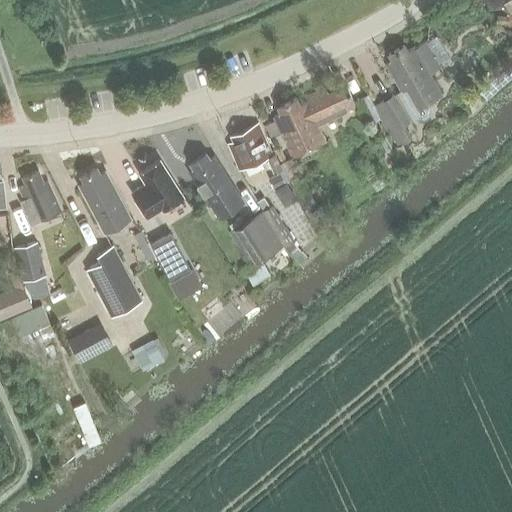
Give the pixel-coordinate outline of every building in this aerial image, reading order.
[(511,0),(507,0),(503,3),(511,16),(511,0)] [(497,18),(496,25),(506,26),(507,19),(497,18)] [(400,90),(415,117),(423,119),(428,116),(430,109),(427,104),(441,96),(428,73),(442,65),(428,41),(410,51),(407,45),(388,56),(392,62),(386,65),(400,89),(400,90)] [(356,107),(352,100),(346,86),(327,95),(325,89),(304,99),(305,102),(298,105),(295,99),(277,107),(281,113),(274,117),(293,158),(325,143),(316,126),(356,107)] [(400,90),(394,93),(405,112),(410,121),(416,118),(415,117),(400,90)] [(377,114),(366,92),(352,100),(356,107),(362,121),(377,114)] [(410,121),(405,112),(394,93),(373,105),(389,133),(410,121)] [(271,138),(281,133),(275,120),(264,125),(271,138)] [(239,170),(271,156),(257,124),(231,136),(233,143),(228,144),(239,170)] [(383,153),(391,149),(385,138),(377,143),(383,153)] [(219,218),(243,203),(213,156),(209,160),(205,154),(190,163),(194,169),(189,172),(219,218)] [(282,170),(275,155),(267,158),(274,173),(282,170)] [(161,210),(182,196),(159,159),(138,173),(145,183),(131,192),(147,217),(161,209),(161,210)] [(104,233),(130,219),(105,171),(100,174),(96,167),(80,176),(83,183),(78,186),(104,233)] [(30,226),(61,212),(47,180),(43,182),(37,170),(21,177),(25,184),(18,188),(24,200),(20,202),(30,226)] [(280,174),(269,178),(274,189),(285,185),(280,174)] [(283,246),(276,234),(261,212),(229,232),(250,266),(244,270),(252,283),(269,273),(261,260),(283,246)] [(173,230),(153,241),(171,275),(191,264),(173,230)] [(37,241),(14,247),(22,279),(45,274),(37,241)] [(100,265),(83,272),(108,319),(139,303),(110,247),(95,257),(99,264),(100,265)] [(300,252),(292,258),(297,265),(307,258),(302,251),(300,252)] [(0,291),(0,318),(32,306),(22,283),(0,291)] [(53,304),(65,297),(61,288),(48,295),(53,304)] [(41,305),(9,318),(18,337),(38,328),(49,323),(41,305)] [(49,323),(38,328),(42,337),(53,333),(49,323)] [(112,346),(100,323),(67,340),(80,363),(112,346)] [(162,357),(151,338),(131,350),(141,369),(162,357)]
